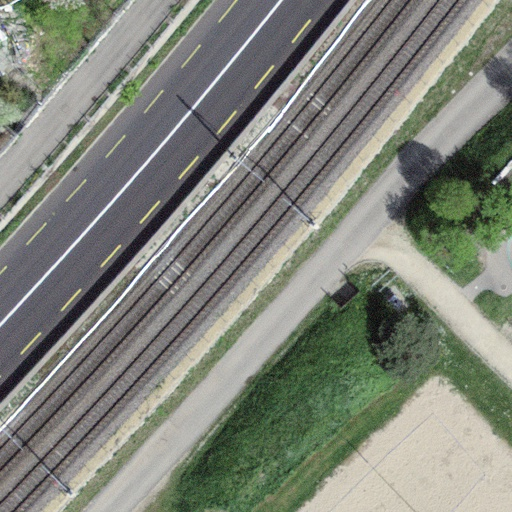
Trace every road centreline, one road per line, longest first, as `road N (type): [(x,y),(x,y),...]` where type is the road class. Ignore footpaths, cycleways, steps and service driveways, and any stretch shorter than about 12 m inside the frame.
road 1 (unclassified): [(104,511),(511,84)]
road 2 (primary): [(275,0),(0,320)]
road 3 (unclassified): [(156,0),(0,175)]
